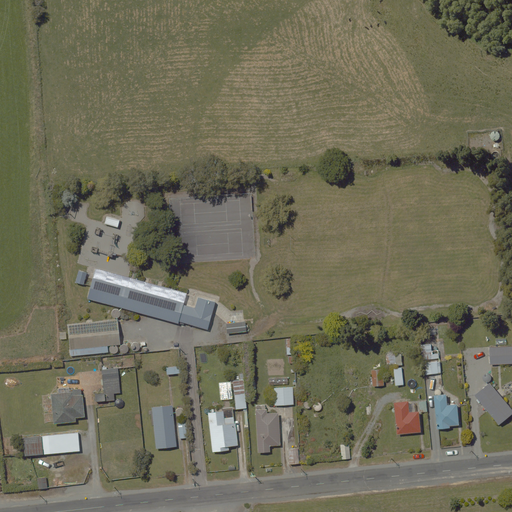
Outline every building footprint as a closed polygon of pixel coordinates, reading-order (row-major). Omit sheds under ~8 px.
[(466,132),(467,149),(488,147),(488,142),(500,142),(499,130),(466,132)] [(106,213),(103,224),(117,228),(120,217),(106,213)] [(178,290),(84,268),(78,296),(172,317),(198,323),(204,294),(188,290),(186,297),(177,295),(178,290)] [(237,313),(219,315),(221,330),(238,328),(237,313)] [(108,319),(63,324),(66,345),(111,339),(108,319)] [(293,337),(285,337),(286,354),(294,354),(293,337)] [(425,359),(426,375),(441,374),(440,350),(432,350),(431,343),(421,344),(422,360),(425,359)] [(511,344),(489,346),(490,365),(511,363),(511,344)] [(403,352),(386,352),(387,366),(403,365),(403,352)] [(165,367),(166,374),(181,372),(180,365),(165,367)] [(405,385),(403,366),(393,367),(395,386),(405,385)] [(94,391),(95,401),(113,399),(113,393),(120,393),(118,368),(102,369),(104,391),(94,391)] [(386,369),(371,369),(371,386),(385,386),(386,369)] [(59,372),(50,373),(51,390),(60,390),(59,372)] [(290,376),(267,376),(268,385),(290,385),(290,376)] [(245,378),(233,378),(235,408),(247,407),(245,378)] [(474,394),(498,424),(505,418),(511,426),(511,425),(511,406),(491,381),(474,394)] [(293,386),(273,386),(274,404),(294,404),(293,386)] [(75,416),(83,416),(82,390),(51,392),(52,423),(76,422),(75,416)] [(449,398),(449,392),(434,393),(437,429),(452,428),(452,423),(459,423),(457,397),(449,398)] [(417,411),(416,398),(395,400),(397,434),(422,432),(421,410),(417,411)] [(428,399),(420,399),(421,410),(429,410),(428,399)] [(173,404),(152,406),(155,448),(177,446),(173,404)] [(282,444),(281,409),(268,409),(268,404),(256,404),(258,451),(269,451),(269,444),(282,444)] [(239,443),(236,422),(225,423),(223,407),(207,409),(212,451),(229,449),(229,444),(239,443)] [(187,420),(177,421),(179,438),(188,437),(187,420)] [(42,434),(23,437),(26,456),(45,453),(42,434)] [(189,439),(181,440),(182,457),(190,456),(189,439)] [(352,442),(340,443),(341,459),(353,458),(352,442)] [(299,449),(288,449),(288,463),(299,463),(299,449)]
